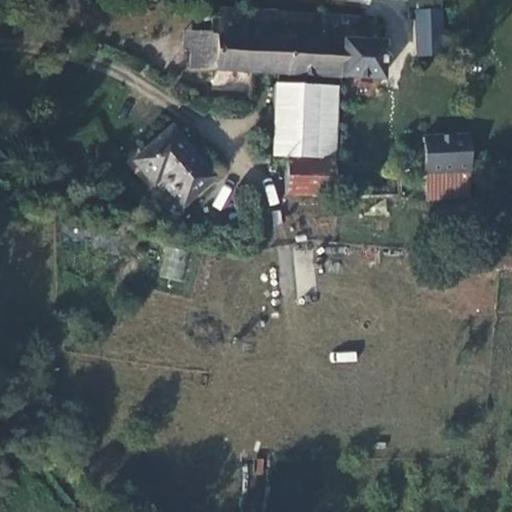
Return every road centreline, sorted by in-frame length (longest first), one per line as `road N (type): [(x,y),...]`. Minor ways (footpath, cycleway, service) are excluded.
road 1 (unknown): [(245,0),(394,23),(402,44),(388,149)]
road 2 (unclassified): [(0,48),(85,57),(159,89)]
